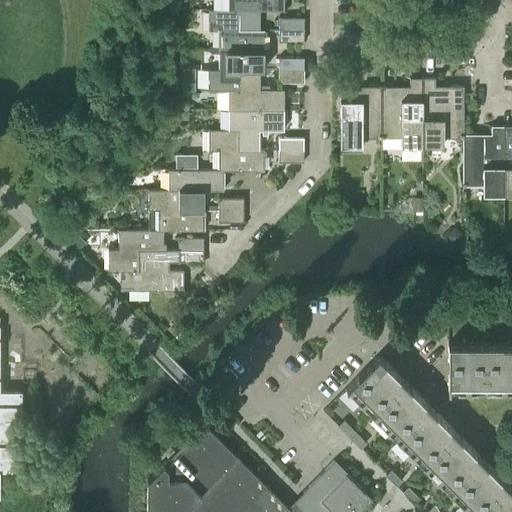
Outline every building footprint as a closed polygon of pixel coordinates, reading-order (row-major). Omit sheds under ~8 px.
[(227,0),(228,6),(238,7),(238,27),(261,27),(261,8),(284,8),(283,0),(227,0)] [(219,49),(264,49),(265,27),(261,27),(238,27),(238,7),(228,6),(209,6),(209,27),(219,28),(219,43),(219,49)] [(280,16),(280,27),(304,28),(304,16),(280,16)] [(304,40),(304,28),(280,27),(280,40),(304,40)] [(264,49),(219,49),(219,51),(219,67),(209,67),(209,88),(229,89),(239,88),(240,67),(260,67),(264,67),(264,49)] [(280,55),(280,67),(304,67),(304,56),(280,55)] [(195,66),(183,66),(183,87),(195,87),(195,66)] [(229,89),(229,108),(284,108),(284,87),(260,87),(260,67),(240,67),(239,88),(229,89)] [(304,80),(304,67),(280,67),(280,80),(304,80)] [(381,135),(381,83),(368,83),(368,87),(353,87),(353,75),(340,75),(340,143),(361,143),(361,136),(381,135)] [(381,83),(381,135),(400,135),(400,143),(422,143),(422,76),(408,76),(408,88),(394,88),(394,83),(381,83)] [(422,76),(422,143),(442,143),(442,135),(463,135),(463,131),(463,83),(448,83),(449,88),(434,88),(434,76),(422,76)] [(229,108),(229,127),(239,128),(240,149),(260,148),(260,128),(284,128),(284,108),(229,108)] [(463,131),(463,135),(463,147),(462,147),(462,183),(483,183),(483,191),(504,191),(504,123),(491,123),(491,136),(477,136),(476,131),(463,131)] [(218,167),(224,168),(264,168),(263,148),(260,148),(240,149),(239,128),(229,127),(209,127),(209,144),(218,144),(218,167)] [(278,148),(304,148),(304,136),(278,136),(278,148)] [(304,148),(278,148),(278,160),(304,160),(304,148)] [(196,152),(175,152),(175,166),(196,167),(196,152)] [(224,168),(218,167),(196,167),(175,166),(168,166),(168,187),(179,188),(179,208),(199,208),(200,188),(223,189),(224,168)] [(203,208),(199,208),(179,208),(179,188),(168,187),(149,187),(149,227),(159,227),(163,229),(203,229),(203,208)] [(218,208),(243,208),(243,195),(218,195),(218,208)] [(243,208),(218,208),(218,220),(243,220),(243,208)] [(83,225),(82,226),(84,227),(90,228),(94,228),(98,227),(99,225),(99,222),(97,219),(96,218),(92,218),(88,219),(87,221),(86,221),(85,222),(85,223),(84,224),(83,225)] [(453,225),(446,233),(454,241),(462,232),(453,225)] [(138,247),(163,247),(163,229),(159,227),(149,227),(118,227),(118,248),(108,248),(109,268),(120,268),(138,268),(138,247)] [(77,232),(70,239),(79,248),(86,241),(77,232)] [(177,247),(203,248),(203,235),(177,235),(177,247)] [(168,259),(203,260),(203,248),(177,247),(163,247),(138,247),(138,268),(120,268),(120,288),(183,288),(183,267),(168,267),(168,259)] [(479,311),(468,311),(468,320),(485,320),(485,311),(479,311)] [(501,311),(485,311),(485,320),(501,320),(501,311)] [(174,319),(166,327),(177,338),(185,331),(174,319)] [(0,469),(21,469),(22,389),(1,390),(0,341),(0,469)] [(476,388),(485,388),(485,342),(448,342),(448,388),(457,388),(457,389),(476,389),(476,388)] [(511,342),(485,342),(485,388),(493,388),(493,389),(511,389),(511,342)] [(346,387),(372,413),(405,381),(399,375),(399,374),(385,360),(385,361),(378,354),(346,387)] [(372,413),(398,439),(430,406),(424,400),(425,399),(411,385),(410,386),(405,381),(372,413)] [(398,439),(423,464),(456,432),(450,426),(450,425),(436,411),(436,412),(430,406),(398,439)] [(338,424),(350,436),(355,430),(344,418),(338,424)] [(235,454),(202,421),(146,477),(146,511),(295,511),(236,453),(235,454)] [(355,430),(350,436),(361,447),(366,441),(355,430)] [(423,464),(448,490),(481,457),(475,451),(476,450),(462,436),(461,437),(456,432),(423,464)] [(448,490),(470,511),(477,511),(507,483),(501,477),(501,476),(487,462),(487,463),(481,457),(448,490)] [(356,511),(371,497),(334,459),(303,490),(324,511),(356,511)] [(391,467),(386,472),(385,473),(396,484),(402,479),(391,467)] [(477,511),(511,511),(511,488),(507,483),(477,511)] [(408,484),(402,490),(414,501),(419,496),(408,484)]
